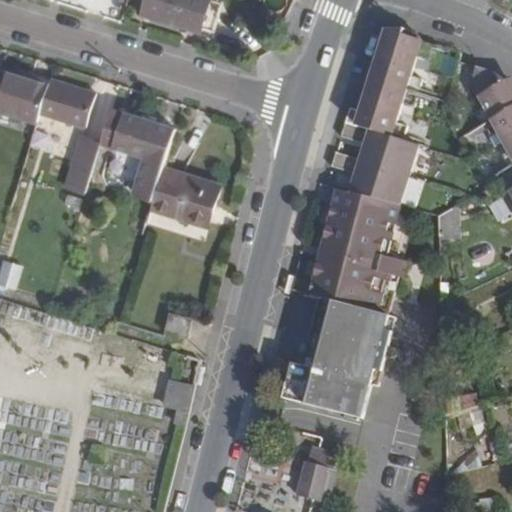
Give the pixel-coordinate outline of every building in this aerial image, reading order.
[(203,31),(211,0),(149,0),(146,14),(203,31)] [(360,173),(355,193),(403,206),(422,140),(403,135),(407,123),(397,120),(404,97),(413,99),(420,75),(410,72),(416,48),(426,51),(429,38),(396,29),(398,25),(381,25),(377,40),(381,41),(374,71),(369,70),(364,88),(369,89),(364,109),(351,105),(343,134),(369,141),(364,159),(338,151),(334,166),(360,173)] [(482,93),(511,149),(511,80),(505,84),(498,73),(481,64),(472,82),(479,95),(482,93)] [(3,67),(0,77),(0,108),(40,121),(43,113),(52,82),(3,67)] [(53,79),(52,82),(43,113),(88,126),(98,92),(53,79)] [(115,148),(116,145),(127,113),(114,108),(103,142),(102,144),(115,148)] [(127,113),(116,145),(147,155),(167,161),(177,128),(127,113)] [(102,144),(103,142),(85,136),(68,189),(86,195),(102,144)] [(154,201),(165,166),(167,161),(147,155),(135,195),(154,201)] [(224,184),(165,166),(154,201),(152,209),(211,226),(224,184)] [(403,206),(355,193),(340,189),(313,296),(324,299),(384,315),(394,276),(409,280),(413,264),(393,258),(407,207),(403,206)] [(460,205),(441,216),(441,241),(462,239),(460,205)] [(26,267),(6,261),(0,279),(0,281),(19,288),(26,267)] [(364,419),(391,317),(384,315),(324,299),(305,366),(295,363),(286,398),(364,419)] [(454,299),(444,303),(445,324),(453,324),(453,319),(456,318),(454,299)] [(195,322),(169,315),(164,334),(189,341),(195,322)] [(446,359),(472,348),(463,324),(445,331),(446,359)] [(446,359),(448,415),(481,406),(483,405),(479,393),(472,396),(475,349),(474,347),(472,348),(446,359)] [(181,409),(178,424),(190,426),(199,385),(173,380),(168,407),(181,409)] [(481,406),(448,415),(451,473),(498,462),(481,406)] [(329,503),(342,454),(314,446),(302,496),(318,500),(328,503),(329,503)] [(481,497),(466,499),(467,511),(497,511),(495,492),(481,494),(481,497)] [(318,500),(315,511),(325,511),(328,503),(318,500)]
